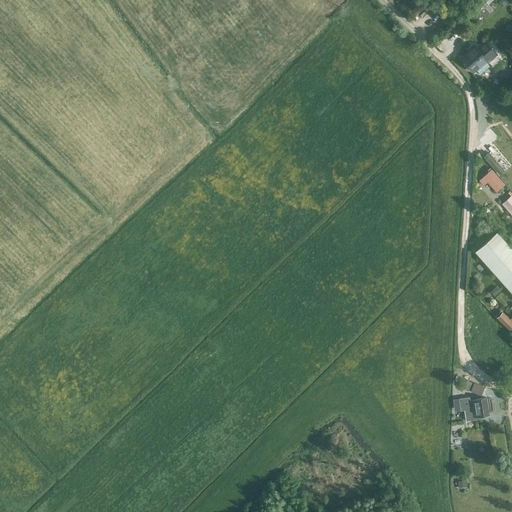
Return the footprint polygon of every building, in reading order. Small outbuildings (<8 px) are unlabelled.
[(481,21),(486,16),(490,13),(494,12),(495,12),(494,10),(488,3),(491,0),(482,0),(479,3),(480,4),(477,7),(478,8),(472,13),(481,21)] [(478,47),(475,44),(460,57),(472,71),(484,61),(487,64),(498,54),(486,40),(478,47)] [(491,169),(489,167),(487,169),(489,171),(479,180),(483,185),(487,181),(489,184),(488,185),(490,188),(491,187),(496,192),(505,184),(491,169)] [(511,192),(510,190),(508,192),(511,196),(502,203),(511,214),(511,192)] [(487,216),(489,218),(504,234),(511,226),(496,208),(487,216)] [(484,238),(489,218),(481,215),(472,247),(477,249),(481,237),(484,238)] [(511,248),(501,237),(497,232),(477,249),(475,251),(511,293),(511,248)] [(511,305),(509,308),(511,310),(511,316),(510,319),(502,312),(496,318),(509,330),(511,326),(511,305)] [(459,399),(459,402),(458,403),(457,399),(454,399),(454,398),(452,399),(452,403),(455,403),(455,407),(460,406),(461,410),(469,409),(469,414),(465,415),(466,421),(481,418),(480,415),(489,414),(486,397),(470,400),(469,398),(459,399)]
